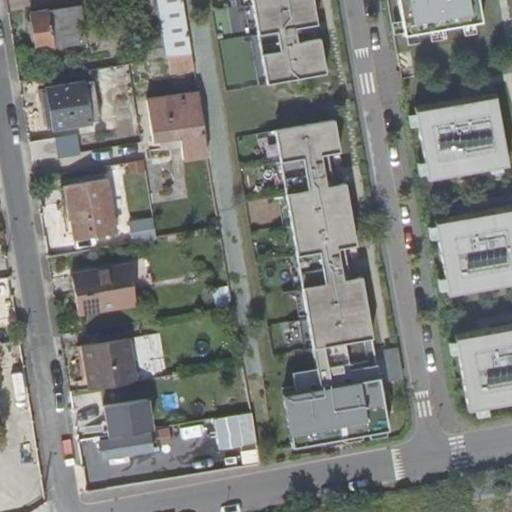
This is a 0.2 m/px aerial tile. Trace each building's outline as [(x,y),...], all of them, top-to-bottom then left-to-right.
[(157,0),(167,56),(192,52),(183,0),(157,0)] [(250,0),(266,84),(325,73),(319,38),(280,45),(278,31),(317,24),(312,0),(250,0)] [(477,0),(396,0),(401,21),(403,32),(403,35),(406,35),(418,33),(433,30),(445,28),(462,25),(474,23),(482,22),(477,0)] [(69,6),(48,9),(53,47),(75,43),(69,6)] [(48,9),(29,12),(35,49),(53,47),(48,9)] [(401,21),(391,22),(393,34),(403,32),(401,21)] [(474,23),(462,25),(464,35),(475,33),(474,23)] [(445,28),(433,30),(435,40),(446,38),(445,28)] [(418,33),(406,35),(408,45),(419,43),(418,33)] [(83,79),(47,85),(53,124),(89,119),(83,79)] [(184,155),(208,151),(198,89),(147,97),(154,137),(181,133),(184,155)] [(494,92),(413,106),(415,114),(417,126),(423,161),(425,173),(426,179),(488,168),(501,166),(507,165),(494,92)] [(417,126),(415,114),(408,115),(410,127),(417,126)] [(339,153),(334,121),(274,132),(312,348),(372,338),(361,277),(322,284),(317,252),(355,245),(345,184),(306,191),(301,160),(339,153)] [(29,139),(32,159),(79,152),(76,136),(60,138),(60,135),(29,139)] [(423,161),(416,162),(418,174),(425,173),(423,161)] [(106,177),(66,183),(75,235),(115,229),(106,177)] [(445,289),(446,294),(510,283),(511,282),(511,204),(433,218),(435,227),(436,237),(443,277),(445,289)] [(127,239),(154,236),(151,217),(125,220),(127,239)] [(435,227),(428,228),(429,238),(436,237),(435,227)] [(137,303),(130,264),(72,272),(78,312),(137,303)] [(443,277),(436,279),(438,290),(445,289),(443,277)] [(511,323),(453,334),(454,341),(456,352),(467,410),(474,409),(483,407),(511,402),(511,323)] [(89,386),(136,378),(130,346),(116,337),(83,342),(89,386)] [(403,383),(397,351),(383,354),(388,385),(403,383)] [(379,377),(283,394),(291,439),(301,445),(388,430),(379,377)] [(103,404),(108,435),(150,428),(145,397),(103,404)] [(483,407),(474,409),(475,416),(484,414),(483,407)] [(255,447),(239,450),(241,464),(257,461),(255,447)]
